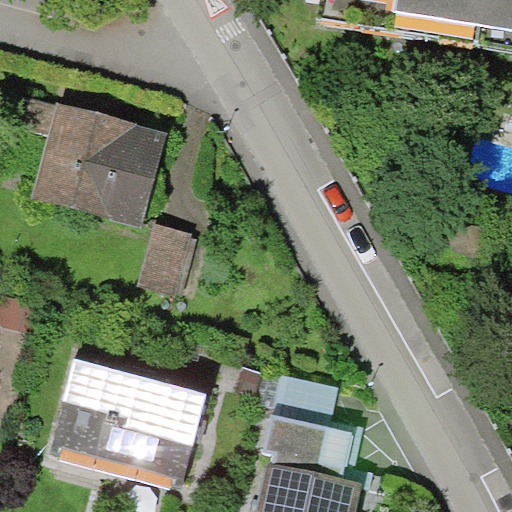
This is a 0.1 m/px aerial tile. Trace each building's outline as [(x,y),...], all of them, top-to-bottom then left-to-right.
[(311,24),(511,54),(511,0),(306,0),(306,2),(314,3),(311,24)] [(145,228),(169,139),(63,110),(39,199),(145,228)] [(146,286),(185,297),(200,242),(161,231),(146,286)] [(75,363),(49,456),(170,489),(196,396),(75,363)] [(257,461),(266,463),(255,511),(344,511),(349,494),(334,491),(345,443),(265,425),(257,461)]
